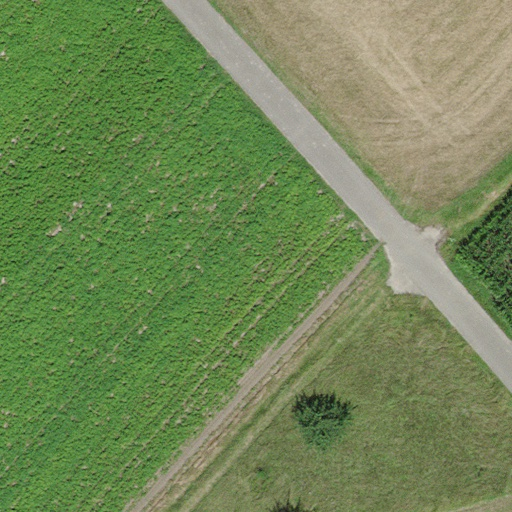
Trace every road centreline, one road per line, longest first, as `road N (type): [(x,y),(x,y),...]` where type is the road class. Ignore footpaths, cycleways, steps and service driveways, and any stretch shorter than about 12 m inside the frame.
road 1 (track): [(183,0),(511,371)]
road 2 (track): [(191,511),(511,170)]
